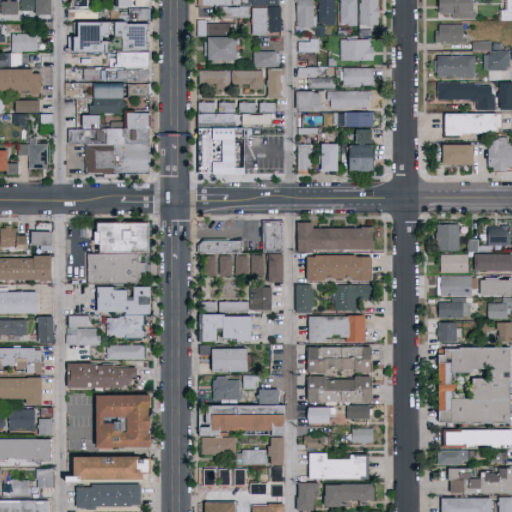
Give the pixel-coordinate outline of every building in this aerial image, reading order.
[(19,0),(33,0),(33,13),(19,13),(19,0)] [(33,17),(33,13),(33,0),(49,0),(49,17),(33,17)] [(247,6),(248,18),(220,18),(219,6),(202,6),(202,0),(236,0),(236,6),(247,6)] [(279,0),(281,33),(268,33),(268,34),(253,35),(251,0),(279,0)] [(296,28),(296,0),(315,0),(315,28),(296,28)] [(335,0),(335,25),(319,25),(319,0),(335,0)] [(356,0),(356,26),(341,26),(341,0),(356,0)] [(378,0),(378,26),(360,26),(360,0),(378,0)] [(448,17),(471,18),(471,0),(434,0),(434,12),(448,12),(448,17)] [(15,3),(0,3),(0,16),(15,17),(15,3)] [(145,7),(126,7),(126,24),(146,24),(145,7)] [(198,35),(198,21),(229,21),(229,35),(198,35)] [(150,23),(149,97),(122,97),(122,114),(100,114),(100,128),(124,129),(125,110),(151,110),(150,174),(86,174),(86,146),(69,146),(69,129),(82,129),(83,115),(93,115),(93,82),(85,82),(85,68),(108,68),(108,53),(67,53),(67,37),(78,37),(79,22),(150,23)] [(459,41),(460,24),(433,24),(432,41),(459,41)] [(0,53),(11,53),(10,34),(37,34),(37,52),(22,52),(22,65),(0,65),(0,53)] [(237,37),(237,60),(206,60),(206,37),(237,37)] [(298,52),(298,39),(317,39),(317,52),(298,52)] [(340,61),(340,40),(372,40),(372,61),(340,61)] [(470,50),(487,50),(487,41),(470,40),(470,50)] [(484,50),(484,69),(504,69),(503,50),(484,50)] [(254,66),(254,51),(277,51),(277,66),(254,66)] [(471,76),(471,55),(432,55),(432,76),(471,76)] [(298,76),(298,67),(319,67),(319,78),(333,78),(333,87),(308,87),(308,76),(298,76)] [(374,86),(341,86),(341,68),(374,68),(374,86)] [(40,92),(0,92),(0,69),(40,69),(40,92)] [(282,99),(268,99),(268,69),(282,69),(282,99)] [(229,89),(200,89),(200,71),(229,71),(229,89)] [(262,88),(231,88),(231,71),(262,71),(262,88)] [(508,82),(494,81),(493,110),(507,110),(508,82)] [(80,98),(66,98),(66,83),(80,83),(80,98)] [(473,99),(473,110),(489,110),(489,83),(433,83),(433,99),(473,99)] [(371,91),(371,108),(297,108),(297,91),(371,91)] [(15,100),(39,100),(39,112),(15,112),(15,100)] [(235,174),(198,174),(198,102),(236,102),(235,174)] [(240,124),(240,102),(273,103),(273,125),(240,124)] [(23,113),(10,112),(9,123),(22,123),(23,113)] [(439,114),(439,134),(491,132),(491,112),(439,114)] [(372,126),(322,126),(322,113),(372,113),(372,126)] [(52,114),(52,125),(41,126),(41,114),(52,114)] [(349,146),(356,146),(356,130),(372,130),(372,171),(349,171),(349,146)] [(484,168),(507,168),(508,137),(485,137),(484,168)] [(29,169),(29,155),(18,155),(18,145),(29,145),(29,139),(38,139),(38,144),(48,144),(48,169),(29,169)] [(338,144),(338,172),(321,172),(321,144),(338,144)] [(470,144),(436,144),(436,164),(470,164),(470,144)] [(310,145),(310,172),(298,172),(298,145),(310,145)] [(0,170),(0,149),(8,149),(8,163),(19,163),(19,170),(0,170)] [(283,221),(283,251),(265,251),(265,221),(283,221)] [(313,222),(313,229),(372,228),(373,250),(297,251),(297,222),(313,222)] [(150,223),(150,252),(141,253),(141,262),(144,262),(144,283),(88,283),(88,254),(98,254),(98,223),(150,223)] [(455,223),(432,224),(432,250),(456,250),(455,223)] [(484,224),(484,244),(507,245),(508,225),(484,224)] [(0,226),(17,226),(17,236),(27,236),(27,248),(0,248),(0,226)] [(52,231),(52,250),(32,250),(32,231),(52,231)] [(474,251),(474,238),(465,238),(465,250),(474,251)] [(242,253),(199,253),(199,240),(242,240),(242,253)] [(470,271),(508,270),(508,253),(470,253),(470,271)] [(215,255),(201,254),(200,274),(214,275),(215,255)] [(268,282),(268,254),(283,254),(283,282),(268,282)] [(465,254),(436,254),(437,272),(466,271),(465,254)] [(235,275),(235,255),(263,255),(263,275),(235,275)] [(307,281),(307,255),(372,255),(372,282),(307,281)] [(219,256),(231,256),(231,275),(219,275),(219,256)] [(0,257),(51,257),(51,281),(0,281),(0,257)] [(436,295),(467,296),(467,275),(436,275),(436,295)] [(507,295),(507,278),(475,278),(475,295),(507,295)] [(313,285),(313,313),(296,313),(296,285),(313,285)] [(371,285),(371,300),(356,300),(356,310),(333,310),(333,285),(371,285)] [(151,287),(151,315),(145,315),(145,339),(107,338),(107,314),(98,314),(98,287),(151,287)] [(271,310),(251,310),(251,287),(271,287),(271,310)] [(38,313),(0,313),(0,292),(38,292),(38,313)] [(466,301),(434,302),(435,317),(466,316),(466,301)] [(248,302),(248,311),(220,311),(220,302),(248,302)] [(483,318),(503,318),(503,302),(484,302),(483,318)] [(252,315),(252,341),(217,341),(217,342),(200,342),(200,315),(252,315)] [(88,316),(88,328),(100,328),(100,345),(66,345),(66,316),(88,316)] [(365,342),(308,342),(308,316),(365,316),(365,342)] [(54,317),(54,344),(38,344),(38,317),(54,317)] [(0,318),(26,318),(26,337),(0,337),(0,318)] [(456,322),(435,322),(436,340),(457,339),(456,322)] [(508,322),(494,322),(493,340),(508,341),(508,322)] [(107,359),(107,345),(144,345),(144,359),(107,359)] [(372,346),(372,372),(307,372),(307,346),(372,346)] [(502,347),(433,347),(433,422),(501,423),(502,347)] [(0,372),(0,348),(42,348),(42,372),(0,372)] [(212,371),(212,349),(248,349),(248,371),(212,371)] [(136,364),(136,387),(66,388),(66,365),(136,364)] [(243,389),(243,376),(256,376),(256,389),(243,389)] [(212,400),(212,377),(239,377),(239,400),(212,400)] [(372,403),(307,403),(307,377),(372,377),(372,403)] [(0,378),(41,378),(41,404),(22,404),(22,399),(0,399),(0,378)] [(278,402),(258,402),(258,389),(278,389),(278,402)] [(151,395),(151,448),(96,448),(96,395),(151,395)] [(285,406),(284,465),(269,465),(270,435),(236,434),(236,449),(267,450),(266,465),(235,465),(235,454),(201,454),(201,426),(207,426),(208,405),(285,406)] [(371,406),(371,419),(347,419),(347,406),(371,406)] [(333,423),(307,423),(307,407),(333,407),(333,423)] [(0,431),(0,409),(34,409),(34,431),(0,431)] [(52,434),(39,434),(39,419),(52,419),(52,434)] [(373,428),(373,443),(352,443),(352,428),(373,428)] [(438,445),(508,444),(508,429),(437,430),(438,445)] [(325,436),(325,447),(305,447),(305,436),(325,436)] [(51,461),(0,461),(0,438),(51,438),(51,461)] [(434,450),(435,464),(463,463),(463,449),(434,450)] [(488,461),(502,462),(503,452),(488,451),(488,461)] [(328,459),(349,459),(349,455),(369,455),(369,479),(309,479),(309,453),(328,453),(328,459)] [(151,482),(73,482),(73,457),(151,457),(151,482)] [(464,478),(465,468),(444,467),(444,492),(475,493),(476,479),(464,478)] [(478,492),(511,492),(511,467),(493,467),(493,472),(478,472),(478,492)] [(202,468),(246,468),(246,486),(202,486),(202,468)] [(37,488),(37,469),(53,469),(53,488),(37,488)] [(30,496),(2,496),(2,480),(30,480),(30,496)] [(267,482),(267,495),(250,495),(249,482),(267,482)] [(297,511),(297,482),(317,482),(317,511),(297,511)] [(374,484),(374,505),(324,505),(324,484),(374,484)] [(141,485),(141,507),(76,507),(76,485),(141,485)] [(270,496),(281,495),(281,485),(270,485),(270,496)] [(509,511),(509,496),(494,497),(494,511),(509,511)] [(486,511),(487,497),(436,498),(436,511),(486,511)] [(46,511),(46,499),(0,499),(0,511),(46,511)] [(237,511),(204,511),(204,502),(237,501),(237,511)]
